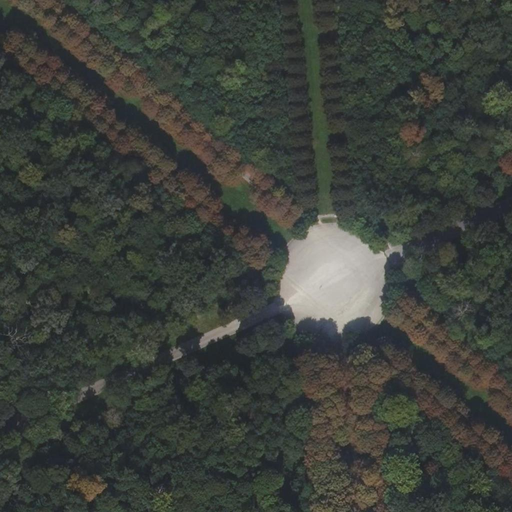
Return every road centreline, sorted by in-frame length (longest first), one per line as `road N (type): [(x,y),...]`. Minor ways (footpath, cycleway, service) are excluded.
road 1 (unclassified): [(357,269),(43,0)]
road 2 (unclassified): [(0,37),(301,296)]
road 3 (unclassified): [(301,296),(0,430)]
road 4 (unclassified): [(301,296),(511,473)]
road 5 (track): [(333,0),(357,269)]
road 6 (track): [(275,0),(297,216)]
road 7 (track): [(309,303),(332,511)]
road 8 (unclassified): [(511,399),(357,269)]
road 9 (unclassified): [(511,202),(357,269)]
road 10 (track): [(380,511),(362,346)]
